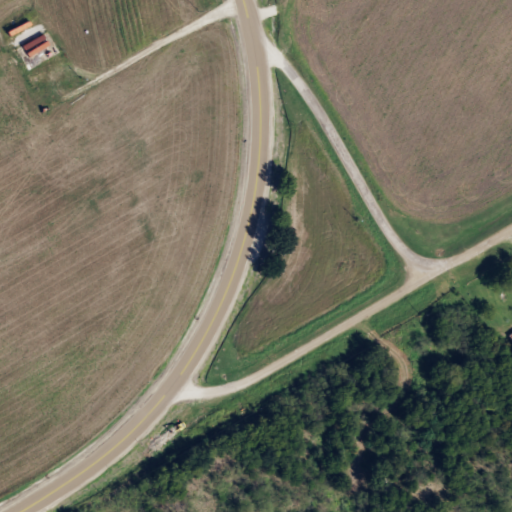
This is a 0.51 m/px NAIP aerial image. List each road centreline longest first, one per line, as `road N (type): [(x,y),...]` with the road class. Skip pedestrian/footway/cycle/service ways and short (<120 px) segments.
road 1 (secondary): [(18,511),(105,454),(145,414),(217,301),(254,189),(258,111),(243,0)]
road 2 (residential): [(165,391),(205,392),(240,381),(511,225)]
road 3 (secondary): [(244,0),(387,233),(424,275)]
